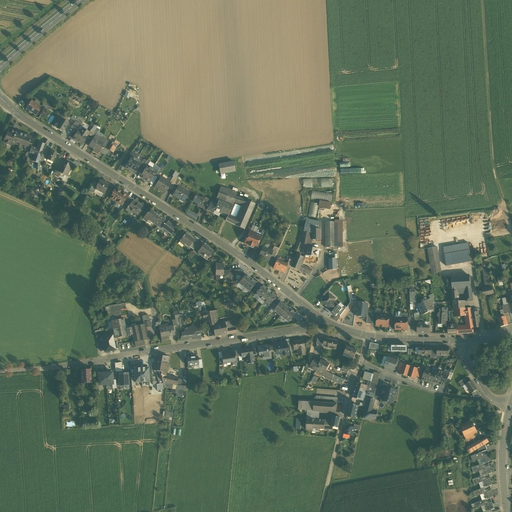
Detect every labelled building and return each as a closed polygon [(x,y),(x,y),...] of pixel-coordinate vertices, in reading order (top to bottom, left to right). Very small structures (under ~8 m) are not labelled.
[(26,109),(36,115),(38,112),(41,107),(39,106),(34,103),(31,101),(26,109)] [(62,132),(63,132),(68,123),(63,120),(61,122),(58,120),(56,123),(59,124),(56,128),(62,132)] [(70,136),(73,138),(76,134),(77,135),(78,132),(76,130),(81,125),(77,123),(76,122),(74,124),(71,128),(75,131),(70,136)] [(73,139),(82,145),(88,135),(90,133),(89,133),(86,131),(82,128),(80,132),(79,131),(78,132),(77,135),(76,134),(73,138),(73,139)] [(11,145),(11,143),(13,137),(11,136),(13,131),(8,130),(6,137),(3,143),(4,143),(5,145),(8,146),(11,145)] [(15,143),(20,145),(24,135),(15,132),(13,137),(11,143),(15,145),(15,143)] [(32,138),(24,135),(20,145),(25,146),(24,148),(28,149),(30,143),(32,138)] [(89,146),(94,149),(100,140),(101,138),(96,135),(94,137),(89,146)] [(105,143),(100,140),(94,149),(93,151),(98,154),(103,146),(105,143)] [(30,153),(29,153),(35,155),(33,161),(38,164),(38,163),(40,157),(42,158),(42,155),(44,152),(42,151),(45,145),(39,143),(37,149),(32,147),(30,153)] [(108,150),(113,153),(116,147),(111,145),(110,147),(108,150)] [(47,160),(53,163),(57,154),(51,151),(50,155),(47,160)] [(132,157),(137,160),(139,156),(132,151),(129,155),(132,157)] [(125,168),(130,171),(137,160),(132,157),(128,162),(125,168)] [(72,166),(67,163),(60,159),(55,171),(60,173),(65,176),(67,177),(72,167),(72,166)] [(142,163),(137,160),(130,171),(135,174),(139,167),(142,163)] [(72,167),(78,170),(81,164),(74,161),(73,163),(74,163),(72,166),(72,167)] [(220,173),(220,175),(235,172),(233,162),(218,165),(219,170),(220,173)] [(140,177),(145,180),(152,169),(147,166),(147,165),(145,170),(140,177)] [(157,172),(152,169),(145,180),(150,184),(155,176),(157,172)] [(59,178),(58,177),(60,173),(55,171),(51,178),(53,179),(55,177),(58,178),(59,178)] [(155,187),(165,193),(168,187),(171,183),(170,183),(167,181),(166,182),(160,178),(155,187)] [(333,178),(304,179),(304,187),(333,186),(333,178)] [(100,192),(104,194),(109,185),(100,180),(98,184),(95,189),(95,190),(96,189),(100,192)] [(93,193),(93,194),(95,190),(95,189),(98,184),(94,182),(89,192),(93,193)] [(184,202),(188,196),(186,195),(188,192),(178,186),(176,189),(177,190),(173,196),(179,199),(180,198),(184,201),(184,202)] [(228,204),(233,206),(234,202),(235,196),(231,195),(232,191),(220,187),(216,200),(218,201),(219,200),(228,204)] [(110,198),(116,202),(122,192),(121,191),(120,191),(119,191),(119,190),(116,188),(114,191),(114,192),(113,194),(112,195),(111,195),(110,198)] [(95,190),(93,194),(103,198),(104,194),(100,192),(96,189),(95,190)] [(312,191),(312,198),(332,200),(333,193),(312,191)] [(123,192),(122,192),(116,202),(122,206),(122,205),(124,203),(124,202),(123,202),(124,201),(125,199),(126,199),(128,196),(128,195),(125,194),(124,194),(123,193),(123,192)] [(199,205),(202,206),(205,200),(204,199),(195,195),(192,201),(199,205)] [(244,205),(241,211),(250,215),(255,204),(254,204),(246,201),(242,199),(239,198),(237,203),(244,205)] [(218,201),(217,205),(222,208),(220,214),(227,217),(228,215),(233,206),(228,204),(219,200),(218,201)] [(133,211),(138,215),(141,211),(140,210),(143,207),(136,201),(135,203),(132,201),(128,206),(125,210),(130,214),(132,212),(133,211)] [(316,217),(319,203),(311,202),(308,216),(316,217)] [(214,211),(220,214),(222,208),(217,205),(216,206),(210,203),(207,210),(213,213),(214,211)] [(149,220),(155,224),(159,218),(154,214),(155,213),(151,210),(149,213),(148,212),(142,219),(147,222),(149,220)] [(188,210),(186,215),(190,217),(196,220),(198,216),(188,210)] [(244,230),(249,218),(240,214),(238,219),(235,225),(244,230)] [(228,215),(227,217),(225,221),(235,225),(238,219),(228,215)] [(157,226),(158,225),(163,219),(162,219),(162,220),(159,218),(155,224),(157,226)] [(306,220),(305,227),(314,229),(317,229),(321,230),(321,222),(306,220)] [(168,233),(171,235),(174,232),(173,230),(175,227),(170,223),(169,224),(166,221),(163,224),(164,225),(162,228),(161,228),(161,229),(165,232),(166,231),(169,233),(168,233)] [(325,222),(325,248),(336,248),(336,247),(335,222),(325,222)] [(312,240),(313,240),(314,229),(305,227),(303,235),(302,238),(312,240)] [(244,244),(250,246),(255,234),(250,231),(248,236),(244,244)] [(180,241),(189,248),(189,247),(190,245),(194,240),(191,238),(192,238),(186,233),(184,236),(184,235),(180,241)] [(256,234),(255,234),(250,246),(255,249),(260,239),(261,236),(260,236),(256,234)] [(190,245),(195,249),(199,244),(194,240),(190,245)] [(199,243),(199,244),(195,249),(198,251),(203,245),(199,243)] [(443,247),(444,254),(461,251),(469,250),(468,243),(443,247)] [(197,253),(204,258),(205,255),(208,257),(213,251),(206,246),(205,247),(203,245),(198,251),(197,253)] [(259,257),(268,261),(271,255),(272,251),(267,249),(263,247),(259,257)] [(427,249),(432,273),(441,272),(437,247),(427,249)] [(305,261),(316,263),(319,250),(315,249),(315,250),(312,249),(307,248),(305,258),(305,261)] [(469,250),(461,251),(463,263),(471,262),(469,250)] [(446,266),(463,263),(461,251),(444,254),(446,266)] [(292,267),(299,271),(302,265),(303,261),(305,261),(305,258),(297,254),(292,267)] [(280,271),(284,273),(286,270),(286,269),(286,267),(287,265),(287,264),(282,262),(277,260),(274,267),(281,271),(280,271)] [(481,286),(483,296),(494,294),(492,285),(490,285),(488,278),(489,278),(487,262),(486,260),(481,261),(485,282),(485,285),(481,286)] [(226,275),(226,277),(229,277),(229,270),(223,271),(223,268),(224,268),(223,268),(223,264),(216,264),(216,275),(220,275),(224,275),(226,275)] [(313,270),(302,265),(299,271),(310,275),(313,270)] [(238,283),(244,288),(251,279),(246,274),(238,283)] [(469,275),(459,276),(460,289),(465,289),(466,293),(466,295),(472,294),(469,275)] [(451,277),(452,290),(456,289),(460,289),(459,276),(451,277)] [(256,283),(251,279),(244,288),(249,292),(254,286),(256,283)] [(255,294),(260,298),(267,289),(262,285),(257,291),(255,294)] [(271,293),(267,289),(260,298),(264,301),(271,293)] [(276,296),(271,293),(264,301),(269,305),(272,301),(276,296)] [(333,311),(338,305),(330,299),(332,296),(329,294),(329,293),(326,297),(322,302),(333,311)] [(336,299),(330,293),(329,294),(332,296),(330,299),(338,305),(338,304),(334,301),(336,299)] [(453,309),(454,309),(467,308),(466,302),(466,301),(457,301),(457,297),(453,298),(453,302),(453,309)] [(421,312),(424,311),(424,310),(428,308),(428,307),(431,305),(428,300),(427,300),(422,303),(417,305),(421,312)] [(274,311),(280,316),(287,307),(282,303),(281,305),(279,303),(276,306),(273,310),(274,311)] [(366,317),(366,316),(366,312),(368,304),(364,304),(363,303),(364,303),(363,303),(362,303),(363,303),(362,304),(359,303),(358,307),(357,307),(355,308),(355,311),(356,312),(357,312),(357,316),(358,316),(365,317),(366,317)] [(108,311),(109,318),(115,317),(121,315),(120,309),(125,308),(125,309),(126,309),(126,308),(125,308),(125,304),(123,304),(119,305),(109,306),(110,311),(108,311)] [(503,310),(504,314),(510,312),(508,304),(503,306),(502,306),(503,310)] [(195,310),(196,315),(201,314),(202,314),(202,313),(202,312),(203,312),(201,305),(196,307),(194,307),(194,310),(195,310)] [(338,305),(333,311),(331,313),(336,316),(337,314),(342,308),(338,305)] [(433,309),(431,305),(428,307),(428,308),(424,310),(424,311),(421,312),(422,315),(429,312),(433,309)] [(290,310),(287,307),(280,316),(288,322),(293,317),(295,313),(292,311),(293,311),(290,309),(290,310)] [(343,307),(342,308),(337,314),(340,316),(345,309),(343,307)] [(471,308),(467,308),(454,309),(454,317),(466,316),(467,316),(467,314),(471,314),(471,313),(471,308)] [(443,324),(447,324),(447,314),(447,310),(439,309),(439,313),(438,313),(437,324),(438,324),(443,324)] [(210,326),(212,326),(212,325),(219,324),(216,311),(202,313),(202,314),(203,317),(204,323),(210,322),(210,326)] [(293,317),(297,320),(301,316),(296,312),(295,313),(293,317)] [(474,313),(471,313),(471,314),(473,328),(479,327),(478,326),(478,325),(480,325),(478,312),(474,313)] [(467,326),(458,327),(458,333),(473,333),(473,328),(471,314),(467,314),(467,316),(466,316),(467,326)] [(498,318),(501,327),(507,325),(505,316),(498,318)] [(116,321),(111,322),(113,329),(125,326),(124,319),(116,321)] [(221,335),(227,334),(225,326),(225,323),(219,324),(221,335)] [(417,333),(429,334),(429,326),(424,326),(424,323),(419,323),(417,323),(417,324),(417,333)] [(451,334),(457,334),(457,326),(456,326),(456,323),(453,324),(453,326),(448,326),(447,328),(448,334),(451,334)] [(159,326),(161,338),(167,337),(168,336),(175,335),(173,327),(168,328),(167,327),(167,324),(160,326),(159,326)] [(181,338),(180,341),(188,340),(193,337),(194,339),(197,339),(196,333),(200,333),(200,331),(199,331),(198,324),(192,324),(192,326),(187,329),(187,328),(186,329),(184,330),(185,332),(182,333),(182,335),(182,336),(182,338),(181,338)] [(215,337),(221,335),(219,324),(212,325),(212,326),(213,331),(214,336),(215,337)] [(235,324),(225,326),(227,334),(236,332),(235,328),(235,324)] [(133,335),(134,341),(143,339),(146,338),(143,325),(135,327),(132,328),(126,329),(127,336),(133,335)] [(115,338),(127,336),(126,329),(125,326),(113,329),(114,335),(115,338)] [(111,336),(107,337),(107,339),(103,340),(103,343),(105,350),(105,352),(115,350),(115,348),(113,342),(112,336),(111,336)] [(327,348),(336,350),(338,341),(333,340),(330,340),(330,339),(325,338),(324,340),(323,345),(328,346),(327,348)] [(299,349),(300,356),(306,355),(305,348),(304,340),(292,342),(293,349),(293,350),(297,350),(299,349)] [(281,356),(288,355),(288,351),(287,346),(286,342),(275,344),(275,345),(276,353),(280,353),(281,356)] [(262,354),(263,358),(271,357),(269,345),(257,347),(258,347),(259,354),(262,354)] [(344,354),(354,358),(356,354),(356,353),(357,351),(347,346),(344,354)] [(247,357),(248,364),(254,363),(253,356),(253,355),(252,348),(240,350),(241,356),(241,358),(247,357)] [(230,362),(230,366),(236,365),(235,359),(236,358),(235,352),(234,352),(225,353),(221,353),(222,358),(223,363),(230,362)] [(156,371),(159,372),(161,363),(164,363),(168,364),(169,357),(159,356),(159,357),(155,357),(153,371),(156,371)] [(193,366),(199,365),(198,360),(198,357),(187,358),(188,367),(193,366)] [(315,371),(316,372),(318,368),(317,368),(317,367),(319,364),(320,363),(321,360),(316,357),(310,368),(315,371)] [(388,358),(387,361),(386,364),(385,367),(394,370),(395,367),(397,361),(388,358)] [(319,364),(317,367),(319,367),(320,366),(327,370),(327,369),(330,364),(321,360),(320,363),(319,364)] [(166,373),(168,364),(164,363),(161,363),(159,372),(161,377),(162,380),(163,382),(177,385),(178,379),(165,376),(166,373)] [(400,374),(407,376),(411,367),(403,364),(401,371),(400,374)] [(326,372),(327,370),(320,366),(319,367),(317,367),(317,368),(318,368),(316,372),(316,373),(326,378),(329,373),(326,372)] [(418,369),(411,367),(407,376),(415,379),(416,376),(418,369)] [(142,382),(141,368),(134,369),(134,378),(135,383),(142,382)] [(421,380),(427,382),(432,370),(426,368),(424,374),(421,380)] [(80,371),(81,383),(91,383),(91,377),(90,370),(80,371)] [(437,372),(432,370),(427,382),(433,384),(433,382),(437,372)] [(438,370),(437,372),(433,382),(439,384),(443,373),(438,370)] [(370,374),(363,372),(362,379),(368,381),(370,374)] [(119,375),(119,386),(124,386),(124,385),(128,385),(128,373),(123,373),(123,374),(119,375)] [(449,375),(443,373),(439,384),(445,386),(447,379),(449,375)] [(335,381),(342,385),(344,380),(334,375),(332,380),(335,381)] [(372,378),(370,387),(372,388),(370,393),(374,394),(378,380),(372,378)] [(459,382),(462,387),(465,385),(467,383),(464,379),(459,382)] [(365,391),(366,392),(367,386),(361,384),(362,382),(357,381),(354,388),(365,391)] [(465,385),(471,394),(474,392),(477,390),(471,381),(467,383),(465,385)] [(175,390),(177,385),(163,382),(163,384),(164,387),(166,388),(171,389),(175,390)] [(364,394),(365,391),(354,388),(351,397),(363,400),(363,398),(364,394)] [(383,401),(392,403),(393,401),(395,392),(396,390),(386,388),(385,390),(383,389),(382,394),(384,395),(383,401)] [(365,407),(365,410),(373,411),(373,399),(367,399),(366,405),(365,407)] [(299,400),(298,410),(307,410),(313,411),(314,402),(314,401),(299,400)] [(320,411),(336,413),(337,404),(322,403),(316,402),(314,402),(313,411),(320,411)] [(350,418),(355,419),(358,406),(350,404),(347,415),(351,416),(350,418)] [(307,410),(307,419),(319,420),(320,411),(313,411),(307,410)] [(376,411),(373,411),(365,410),(363,418),(375,419),(376,411)] [(480,417),(484,425),(486,430),(493,427),(487,414),(480,417)] [(333,427),(338,428),(340,418),(332,416),(331,421),(330,426),(333,427)] [(325,420),(319,420),(307,419),(306,430),(320,431),(332,432),(333,428),(325,427),(325,420)] [(469,426),(471,431),(475,429),(472,421),(460,426),(461,430),(469,426)] [(343,434),(350,435),(352,436),(354,430),(354,428),(353,428),(345,426),(343,434)] [(461,430),(466,442),(475,437),(473,434),(477,432),(475,429),(471,431),(469,426),(461,430)] [(469,454),(477,449),(483,446),(480,442),(480,441),(466,449),(469,454)] [(479,453),(482,452),(487,450),(485,445),(483,446),(477,449),(479,453)] [(481,459),(483,464),(488,462),(491,461),(488,453),(483,455),(482,452),(479,453),(479,454),(471,457),(473,462),(477,460),(481,459)] [(484,467),(483,464),(479,465),(471,468),(473,473),(478,471),(482,470),(484,476),(489,474),(491,473),(488,465),(484,467)] [(485,479),(484,476),(481,477),(472,480),(474,485),(479,483),(482,482),(484,488),(489,486),(492,485),(489,477),(485,479)] [(485,490),(484,488),(481,489),(473,492),(475,497),(480,495),(483,494),(485,500),(490,498),(493,497),(490,489),(485,490)] [(486,502),(485,500),(482,501),(474,504),(476,509),(481,507),(484,506),(486,511),(491,510),(494,509),(491,501),(486,502)]
